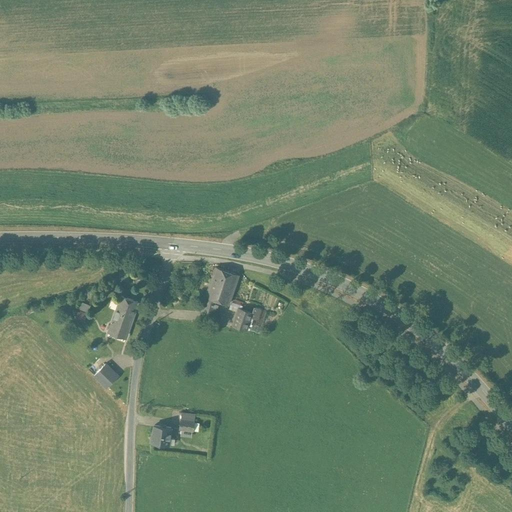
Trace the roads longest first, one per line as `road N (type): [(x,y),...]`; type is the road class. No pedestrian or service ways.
road 1 (tertiary): [(171,240),(261,253),(337,276),(441,343),(511,420)]
road 2 (unclassified): [(171,240),(136,376),(131,511)]
road 3 (tertiary): [(0,235),(171,240)]
